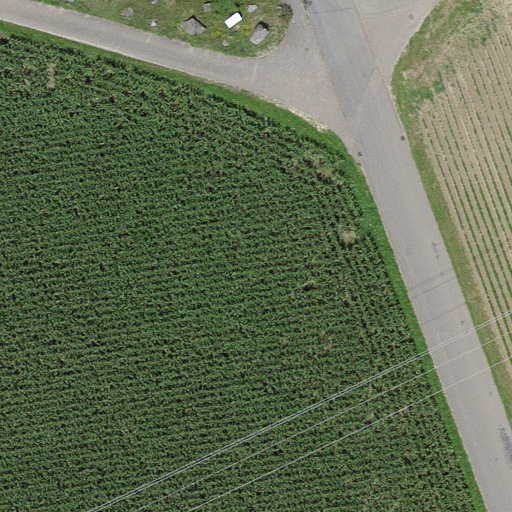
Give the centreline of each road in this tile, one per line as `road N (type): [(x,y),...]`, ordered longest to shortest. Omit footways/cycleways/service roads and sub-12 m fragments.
road 1 (tertiary): [(327,0),(511,503)]
road 2 (track): [(0,3),(233,72),(299,75),(348,54),(416,0)]
